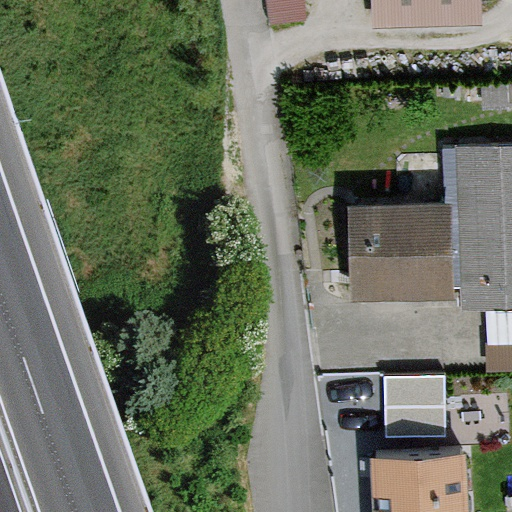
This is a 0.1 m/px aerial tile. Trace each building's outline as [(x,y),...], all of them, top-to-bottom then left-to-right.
[(267,0),(270,17),(307,12),(305,0),(267,0)] [(477,0),(372,0),(373,19),(478,17),(477,0)] [(511,140),(445,142),(446,193),(448,287),(461,286),(461,301),(511,299),(511,140)] [(446,193),(349,195),(351,289),(448,287),(446,193)] [(451,415),(452,363),(386,361),(385,414),(451,415)] [(467,511),(466,443),(372,445),(373,511),(467,511)]
